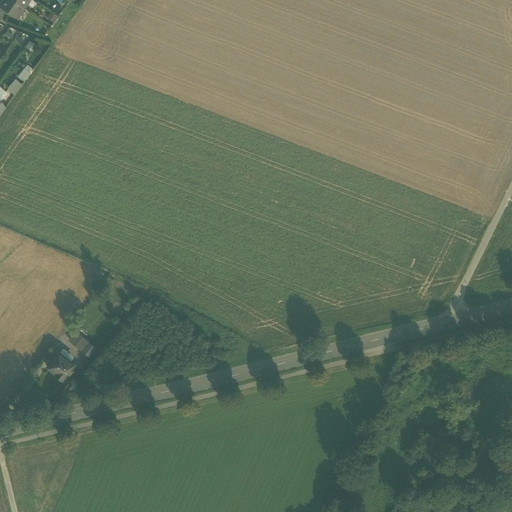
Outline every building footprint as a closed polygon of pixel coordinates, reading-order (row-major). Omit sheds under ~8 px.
[(0,6),(6,11),(17,18),(24,8),(11,0),(1,0),(0,2),(0,6)] [(24,81),(33,68),(26,64),(17,76),(24,81)] [(6,88),(14,94),(23,84),(15,78),(6,88)] [(74,333),(68,341),(80,350),(86,342),(74,333)] [(68,357),(67,360),(69,361),(71,358),(61,350),(59,353),(64,357),(66,355),(68,357)] [(59,353),(58,353),(47,368),(54,374),(52,375),(60,380),(64,376),(67,378),(72,371),(69,369),(72,364),(69,361),(67,360),(68,357),(66,355),(64,357),(59,353)] [(439,437),(439,443),(463,443),(463,433),(440,433),(439,437)] [(439,437),(421,435),(420,443),(423,443),(419,468),(435,470),(439,443),(439,437)]
